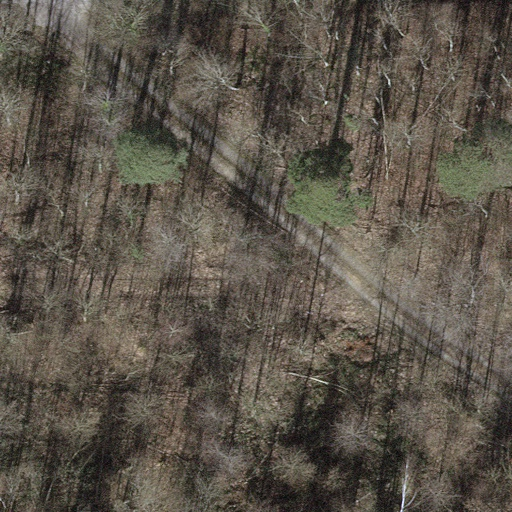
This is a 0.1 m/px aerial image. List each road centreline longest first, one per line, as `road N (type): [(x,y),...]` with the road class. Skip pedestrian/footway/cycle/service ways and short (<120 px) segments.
road 1 (track): [(398,312),(35,0)]
road 2 (track): [(398,312),(0,236)]
road 3 (track): [(511,384),(398,312)]
